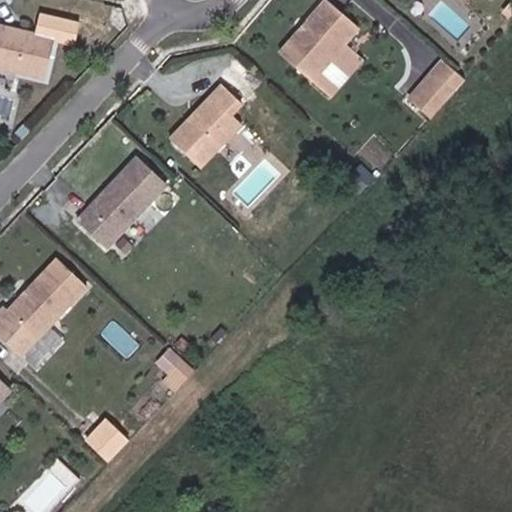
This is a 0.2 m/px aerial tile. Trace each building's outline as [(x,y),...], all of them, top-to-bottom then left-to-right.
[(320,62),(357,16),(337,0),(324,0),(314,13),(314,17),(312,20),(308,21),(292,40),(320,62)] [(460,38),(473,24),(447,0),(443,0),(432,11),(460,38)] [(0,69),(46,79),(54,38),(23,31),(22,35),(17,33),(12,29),(0,27),(0,69)] [(431,110),(455,81),(434,64),(410,92),(431,110)] [(202,169),(242,124),(231,114),(241,103),(221,85),(199,109),(198,116),(195,119),(192,117),(171,142),(202,169)] [(112,253),(170,187),(140,161),(82,227),(112,253)] [(48,345),(96,290),(66,263),(18,318),(48,345)] [(176,371),(188,357),(176,346),(164,360),(176,371)] [(0,410),(15,392),(0,378),(0,410)]
